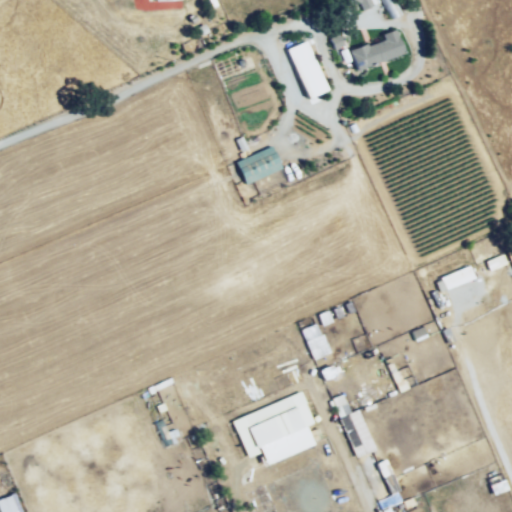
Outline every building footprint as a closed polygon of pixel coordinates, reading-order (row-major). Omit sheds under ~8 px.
[(372,5),(370,0),(353,0),(359,11),(372,5)] [(401,13),(394,0),(380,0),(390,19),(401,13)] [(390,27),(399,52),(350,70),(343,51),(363,44),(365,48),(379,43),(376,32),(390,27)] [(282,48),(303,40),(322,91),(302,99),(282,48)] [(229,161),(267,144),(278,168),(239,185),(229,161)] [(472,277),(467,266),(432,280),(437,292),(472,277)] [(326,353),(318,334),(303,340),(310,360),(326,353)] [(207,380),(287,347),(302,383),(222,416),(207,380)] [(243,417),(307,389),(321,421),(257,448),(243,417)] [(354,409),(347,412),(339,394),(329,399),(352,457),(371,450),(354,409)] [(261,511),(362,511),(329,435),(308,444),(315,461),(275,479),(267,461),(244,471),(261,511)] [(0,511),(14,511),(18,511),(13,494),(0,497),(0,511)]
